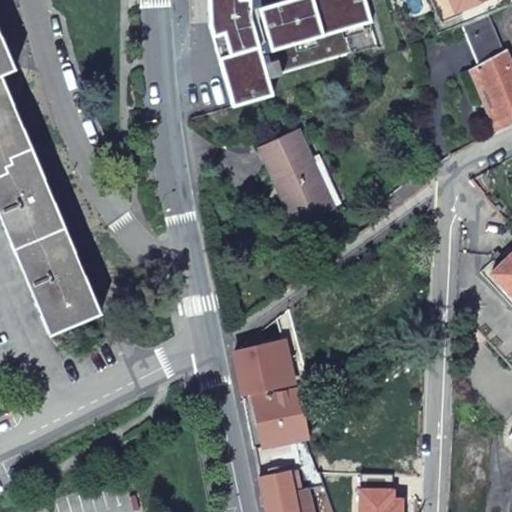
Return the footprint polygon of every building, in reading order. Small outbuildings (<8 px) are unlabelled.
[(211,0),(216,47),(234,106),(273,96),(268,78),(388,46),(369,2),(337,9),(264,21),(263,0),(211,0)] [(263,0),(264,21),(337,9),(335,2),(266,16),(265,0),(263,0)] [(477,0),(431,0),(440,22),(458,15),(456,9),(477,0)] [(511,71),(488,15),(462,27),(478,67),(503,128),(511,122),(511,71)] [(0,219),(48,335),(98,315),(0,76),(14,71),(0,37),(0,219)] [(495,132),(503,128),(478,67),(470,70),(495,132)] [(295,214),(328,198),(297,131),(258,150),(273,181),(279,179),(295,214)] [(394,211),(426,187),(417,176),(385,199),(394,211)] [(333,207),(328,198),(295,214),(279,179),(273,181),(295,226),(333,207)] [(511,255),(493,273),(508,290),(502,295),(511,305),(511,431),(509,435),(504,432),(501,448),(511,455),(511,255)] [(283,314),(267,326),(272,335),(290,325),(283,314)] [(242,344),(244,349),(262,345),(256,334),(242,344)] [(233,351),(241,390),(291,380),(283,340),(262,345),(244,349),(233,351)] [(403,348),(395,353),(399,360),(407,354),(403,348)] [(289,439),(304,436),(295,387),(243,396),(255,445),(289,439)] [(459,422),(458,432),(475,434),(476,423),(459,422)] [(458,435),(450,511),(485,511),(492,439),(458,435)] [(255,445),(259,469),(290,446),(289,439),(255,445)] [(312,511),(307,488),(295,490),(290,446),(259,469),(266,511),(312,511)]
